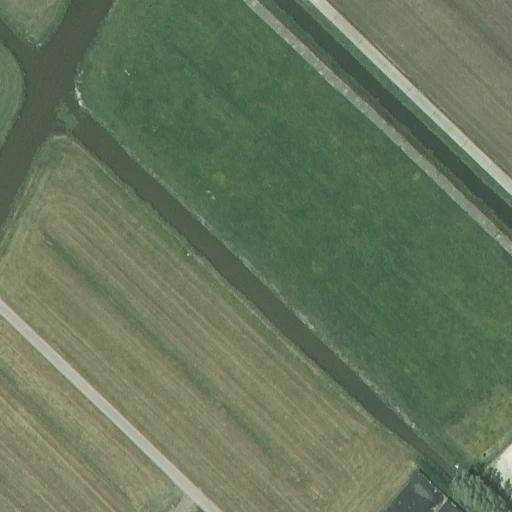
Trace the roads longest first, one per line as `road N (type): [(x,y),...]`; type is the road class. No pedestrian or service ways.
road 1 (track): [(511,252),(249,0)]
road 2 (track): [(207,511),(0,309)]
road 3 (track): [(511,189),(317,0)]
